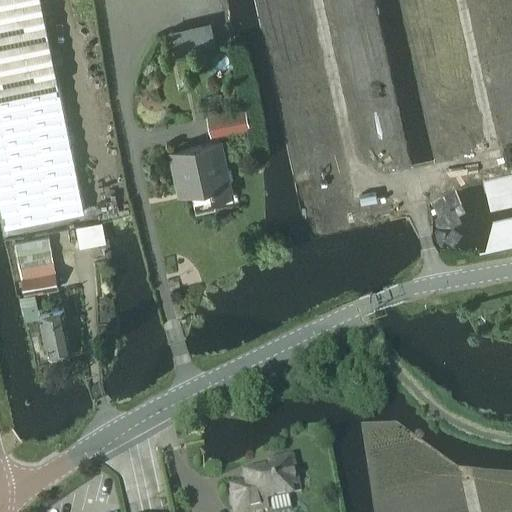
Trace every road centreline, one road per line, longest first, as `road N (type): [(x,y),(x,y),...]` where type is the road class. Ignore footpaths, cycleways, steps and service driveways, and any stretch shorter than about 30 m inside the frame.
road 1 (tertiary): [(14,497),(352,311),(511,269)]
road 2 (track): [(133,170),(119,76),(127,33),(156,0)]
